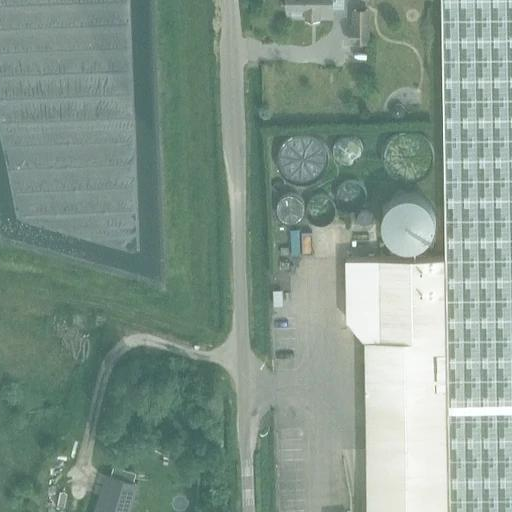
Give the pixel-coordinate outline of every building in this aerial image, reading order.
[(333,0),(288,0),(288,12),(307,12),(307,17),(320,17),(333,17),(333,0)] [(511,511),(511,0),(442,0),(446,256),(381,258),(345,258),(346,319),(366,340),(368,511),(511,511)] [(350,42),(368,41),(368,10),(354,10),(354,27),(350,27),(350,42)] [(430,162),(432,155),(430,147),(428,142),(425,140),(420,136),(416,134),(412,134),(406,134),(401,136),(397,139),(394,142),(392,146),(390,150),(390,155),(391,162),(393,166),(396,170),(400,173),(404,174),(411,176),(418,174),(423,172),(426,169),(428,166),(430,162)] [(320,162),(320,157),(319,150),(317,146),(314,142),(308,137),(300,136),(292,136),(288,138),(284,141),(281,144),(278,148),(277,153),(276,157),(277,164),(279,169),(282,172),(285,175),(289,177),(293,179),(297,179),(304,179),(307,177),(314,173),(318,166),(320,162)] [(431,202),(427,198),(423,196),(419,194),(415,193),(410,192),(405,193),(401,194),(397,196),(393,199),(390,202),(387,206),(385,210),(384,214),(383,219),(384,224),(385,228),(387,233),(390,236),(393,240),(397,242),(401,244),(405,246),(410,246),(415,246),(419,244),(423,242),(427,240),(431,236),(433,233),(435,228),(436,224),(437,219),(436,214),(435,210),(433,206),(431,202)] [(366,211),(365,211),(363,211),(362,211),(361,212),(360,213),(359,214),(358,215),(358,216),(358,217),(357,218),(358,219),(358,221),(358,222),(359,223),(360,224),(362,225),(363,225),(365,225),(366,225),(367,225),(368,224),(369,224),(370,223),(371,222),(371,221),(372,219),(372,218),(372,217),(371,216),(371,215),(370,214),(369,213),(368,212),(367,211),(366,211)] [(319,257),(328,257),(328,230),(318,230),(319,257)] [(121,471),(109,511),(136,511),(146,478),(121,471)]
